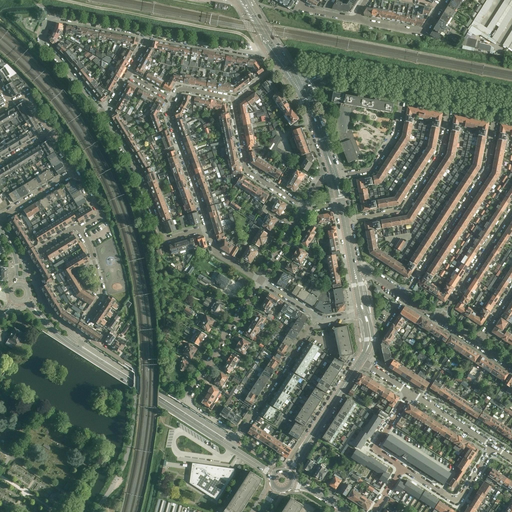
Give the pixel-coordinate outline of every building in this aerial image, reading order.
[(290,10),(294,2),(293,2),(294,0),(290,0),(286,7),(290,10)] [(327,8),(331,2),(328,0),(327,0),(323,8),(327,8)] [(356,0),(350,0),(348,4),(350,5),(349,6),(350,7),(350,9),(352,10),(358,1),(356,0)] [(454,0),(452,0),(449,6),(456,10),(460,3),(454,0)] [(511,1),(510,3),(508,6),(507,8),(505,10),(504,13),(503,15),(501,17),(500,19),(498,22),(496,24),(496,25),(499,27),(499,26),(501,24),(503,21),(504,19),(505,17),(507,14),(508,12),(510,10),(511,7),(511,6),(511,1)] [(332,10),(341,11),(342,4),(342,2),(337,2),(336,3),(335,3),(333,7),(332,10)] [(342,4),(341,11),(350,13),(352,10),(350,9),(350,7),(349,6),(350,5),(348,4),(347,5),(342,4)] [(449,6),(444,13),(451,17),(456,10),(449,6)] [(367,8),(364,14),(364,16),(372,17),(373,10),(368,9),(367,8)] [(423,15),(428,16),(432,9),(424,8),(423,15)] [(444,13),(440,20),(447,24),(449,25),(451,22),(449,21),(451,17),(444,13)] [(416,16),(415,25),(422,27),(426,20),(422,20),(423,16),(417,15),(417,16),(416,16)] [(440,20),(437,25),(448,32),(450,29),(445,26),(447,24),(440,20)] [(472,23),(470,25),(471,26),(480,31),(483,26),(480,24),(474,20),(472,23)] [(63,25),(56,23),(56,28),(63,32),(64,26),(62,26),(63,25)] [(437,25),(433,30),(443,36),(445,34),(447,35),(450,36),(451,34),(448,32),(437,25)] [(495,44),(496,42),(492,38),(489,37),(480,31),(471,26),(468,31),(475,36),(480,35),(494,44),(495,44)] [(483,26),(480,31),(489,37),(490,34),(492,32),(486,28),(483,26)] [(433,30),(430,35),(434,38),(435,37),(437,39),(440,34),(443,37),(443,36),(433,30)] [(53,32),(51,37),(58,41),(60,38),(58,37),(59,35),(53,32)] [(468,38),(466,46),(467,47),(467,49),(486,54),(487,51),(491,52),(492,47),(489,46),(489,45),(479,43),(476,40),(468,38)] [(56,47),(60,51),(65,45),(63,43),(62,44),(60,42),(56,47)] [(60,51),(64,55),(69,50),(66,48),(68,47),(65,45),(60,51)] [(64,55),(67,59),(74,54),(72,52),(70,49),(69,50),(64,55)] [(149,49),(146,54),(152,57),(156,59),(158,55),(156,53),(154,51),(149,49)] [(128,62),(130,57),(123,53),(122,56),(123,57),(122,59),(128,62)] [(67,59),(71,63),(76,59),(74,57),(75,56),(74,54),(67,59)] [(146,54),(144,58),(151,62),(152,60),(151,59),(152,57),(146,54)] [(144,58),(142,61),(141,63),(147,66),(148,64),(152,67),(154,64),(151,63),(151,62),(144,58)] [(71,63),(74,68),(80,62),(79,60),(77,61),(76,59),(71,63)] [(118,63),(125,67),(128,62),(122,59),(121,62),(119,61),(118,63)] [(78,72),(83,68),(84,67),(82,65),(80,62),(74,68),(78,72)] [(256,62),(252,67),(253,67),(254,69),(253,69),(254,71),(260,67),(257,62),(256,62)] [(122,72),(125,67),(118,63),(116,66),(118,67),(116,69),(122,72)] [(141,63),(138,68),(145,72),(147,70),(145,69),(147,66),(141,63)] [(4,68),(0,70),(9,84),(11,83),(10,82),(18,77),(17,75),(13,71),(7,66),(4,68)] [(82,77),(88,72),(85,67),(78,73),(82,77)] [(260,67),(254,71),(256,74),(257,73),(259,75),(261,73),(262,73),(264,72),(264,71),(263,69),(262,69),(260,67)] [(136,73),(143,77),(145,72),(138,68),(136,72),(136,73)] [(119,77),(122,72),(116,69),(115,71),(114,70),(112,73),(119,77)] [(0,70),(0,77),(1,79),(0,80),(4,86),(9,84),(0,70)] [(82,77),(85,81),(90,77),(88,75),(90,74),(88,72),(82,77)] [(250,82),(255,79),(250,72),(247,74),(248,76),(247,77),(250,82)] [(117,82),(117,81),(119,77),(112,73),(111,75),(112,76),(111,79),(117,82)] [(146,78),(151,81),(154,75),(155,74),(152,73),(151,74),(149,73),(146,78)] [(176,82),(179,82),(180,76),(176,75),(176,74),(174,73),(173,76),(172,78),(168,75),(167,78),(170,80),(176,83),(176,82)] [(154,75),(151,81),(152,82),(153,83),(156,84),(160,77),(157,75),(156,77),(154,75)] [(85,81),(89,85),(95,80),(93,78),(92,79),(90,77),(85,81)] [(156,84),(157,85),(160,87),(163,82),(164,81),(161,80),(162,78),(160,77),(156,84)] [(246,85),(250,82),(247,77),(244,79),(243,77),(241,79),(246,85)] [(108,80),(107,83),(114,87),(117,82),(111,79),(110,81),(108,80)] [(241,79),(239,80),(240,82),(238,83),(237,82),(237,83),(242,89),(246,85),(241,79)] [(263,90),(272,83),(269,79),(262,85),(264,87),(261,88),(263,90)] [(4,86),(7,90),(14,86),(18,84),(21,82),(20,80),(17,81),(13,84),(12,82),(11,83),(9,84),(4,86)] [(89,85),(90,87),(92,90),(97,86),(98,84),(97,82),(95,80),(89,85)] [(111,92),(114,87),(107,83),(106,82),(104,81),(103,83),(105,85),(107,86),(105,89),(111,92)] [(7,90),(9,94),(13,92),(26,84),(24,85),(23,83),(19,85),(15,88),(14,86),(7,90)] [(163,88),(170,92),(171,92),(173,88),(173,87),(166,83),(163,88)] [(275,87),(272,83),(263,90),(263,91),(263,90),(266,94),(268,93),(275,87)] [(15,96),(16,95),(19,93),(18,92),(21,90),(21,91),(25,88),(25,90),(27,89),(28,89),(29,88),(26,84),(13,92),(9,94),(12,98),(15,96)] [(137,87),(130,84),(129,84),(127,88),(134,92),(137,87)] [(92,90),(95,94),(102,89),(100,87),(99,88),(97,86),(92,90)] [(275,87),(268,93),(271,96),(269,97),(270,98),(271,97),(272,97),(278,91),(275,87)] [(127,88),(124,93),(130,96),(132,97),(133,94),(133,95),(134,92),(127,88)] [(102,89),(95,94),(97,95),(98,98),(99,98),(104,94),(102,92),(104,91),(102,89)] [(150,94),(144,91),(141,98),(146,101),(150,94)] [(276,102),(282,97),(281,95),(281,94),(280,93),(279,92),(273,97),(276,102)] [(333,92),(331,102),(334,102),(333,103),(338,104),(339,103),(341,104),(340,106),(335,131),(338,131),(338,132),(337,135),(341,144),(340,144),(341,144),(348,163),(358,159),(360,158),(359,156),(361,155),(358,149),(358,148),(350,127),(350,126),(353,111),(358,108),(359,107),(365,109),(366,109),(369,109),(370,110),(377,111),(378,111),(392,114),(394,105),(394,104),(382,102),(381,102),(380,101),(380,99),(375,98),(374,101),(363,98),(363,96),(358,95),(358,97),(346,95),(344,95),(343,94),(333,92)] [(124,93),(122,98),(129,102),(130,99),(129,98),(130,96),(124,93)] [(255,93),(251,96),(256,103),(260,99),(255,93)] [(104,94),(99,98),(102,102),(103,102),(104,103),(105,102),(105,100),(107,98),(106,97),(104,94)] [(150,94),(146,101),(148,103),(149,102),(151,103),(152,102),(154,97),(152,96),(150,94)] [(185,96),(184,101),(191,105),(192,105),(193,102),(190,102),(191,97),(185,96)] [(251,96),(247,99),(250,104),(251,106),(256,103),(251,96)] [(164,102),(157,99),(154,97),(152,102),(155,103),(162,107),(164,103),(164,102)] [(276,102),(281,108),(287,103),(287,102),(286,101),(282,97),(276,102)] [(122,98),(120,100),(119,102),(125,106),(125,105),(126,103),(128,104),(129,102),(122,98)] [(184,101),(181,106),(188,110),(190,107),(188,106),(189,105),(191,105),(184,101)] [(14,113),(25,106),(23,102),(16,107),(12,110),(14,113)] [(116,107),(116,108),(123,111),(126,106),(125,106),(119,102),(119,103),(118,103),(117,105),(116,106),(116,107)] [(151,103),(149,106),(152,108),(159,112),(161,109),(162,108),(162,107),(155,103),(152,102),(151,103)] [(281,108),(285,115),(292,110),(289,106),(289,105),(288,104),(287,103),(281,108)] [(28,110),(25,106),(14,113),(16,117),(18,116),(18,114),(20,113),(21,114),(28,110)] [(181,106),(179,110),(184,114),(185,111),(192,115),(192,112),(189,110),(188,110),(181,106)] [(415,114),(416,109),(415,109),(415,108),(413,108),(408,107),(406,115),(411,116),(412,113),(415,114)] [(157,115),(159,112),(152,108),(151,110),(149,113),(156,116),(157,115)] [(120,117),(118,114),(121,112),(122,112),(117,109),(116,112),(117,112),(114,114),(113,114),(112,114),(111,116),(112,117),(114,120),(120,117)] [(423,119),(425,111),(421,110),(420,110),(416,109),(415,114),(419,115),(418,118),(423,119)] [(12,110),(8,112),(15,125),(18,123),(17,122),(14,118),(16,117),(14,113),(12,110)] [(30,113),(28,110),(21,114),(21,116),(19,117),(18,116),(16,117),(18,121),(30,113)] [(174,113),(176,119),(182,116),(184,114),(179,110),(178,111),(174,113)] [(292,110),(285,115),(285,116),(289,122),(288,123),(290,126),(299,120),(299,119),(299,118),(298,117),(297,117),(292,110)] [(433,117),(434,112),(430,112),(428,112),(425,111),(423,119),(428,120),(429,117),(433,117)] [(8,112),(4,114),(9,122),(10,121),(13,124),(14,126),(15,125),(8,112)] [(434,112),(433,117),(436,118),(436,121),(441,122),(442,114),(437,113),(437,112),(435,112),(434,112)] [(32,117),(30,113),(18,121),(20,123),(21,122),(24,120),(25,122),(32,117)] [(153,122),(159,120),(157,115),(156,116),(149,113),(151,114),(150,115),(153,122)] [(4,114),(1,116),(8,128),(9,127),(10,126),(8,123),(9,122),(4,114)] [(406,115),(405,124),(412,125),(413,119),(414,117),(411,116),(406,115)] [(1,116),(0,116),(0,123),(2,126),(3,125),(5,129),(6,130),(8,129),(8,128),(1,116)] [(453,124),(460,126),(461,123),(462,123),(462,118),(461,117),(460,117),(459,117),(454,116),(453,124)] [(35,121),(32,117),(25,122),(26,123),(21,126),(22,129),(35,121)] [(120,117),(114,120),(114,121),(117,125),(124,121),(122,119),(121,119),(120,117)] [(177,121),(177,122),(179,127),(187,124),(185,118),(177,121)] [(462,118),(462,123),(466,124),(465,127),(470,128),(471,120),(468,119),(467,119),(462,118)] [(161,125),(159,120),(153,122),(154,125),(152,125),(153,128),(161,125)] [(439,130),(441,122),(436,121),(433,120),(433,123),(431,129),(439,130)] [(471,120),(470,128),(477,129),(477,126),(480,126),(481,121),(477,120),(475,120),(475,121),(471,120)] [(35,121),(22,129),(25,132),(37,125),(35,121)] [(117,125),(120,130),(127,126),(125,123),(124,121),(117,125)] [(481,121),(480,126),(483,127),(482,130),(487,130),(489,123),(484,122),(483,121),(482,121),(481,121)] [(179,127),(181,132),(189,129),(187,124),(179,127)] [(453,124),(451,133),(459,134),(460,128),(460,126),(453,124)] [(31,131),(28,133),(26,134),(27,136),(39,128),(37,125),(25,132),(30,129),(31,131)] [(499,133),(504,134),(505,131),(508,132),(509,127),(508,126),(506,126),(501,125),(499,133)] [(120,130),(123,135),(130,130),(127,126),(120,130)] [(33,135),(35,137),(42,132),(39,128),(27,136),(29,138),(33,135)] [(304,134),(303,131),(302,128),(293,131),(296,137),(304,134)] [(181,132),(181,133),(183,137),(191,135),(189,129),(181,132)] [(486,139),(487,130),(482,130),(480,129),(478,138),(486,139)] [(21,130),(19,131),(26,142),(30,140),(29,138),(27,136),(26,134),(25,132),(23,133),(21,130)] [(123,135),(126,139),(131,136),(130,134),(131,133),(130,130),(123,135)] [(170,135),(169,134),(168,130),(161,132),(162,135),(161,136),(162,138),(170,135)] [(23,144),(26,142),(19,131),(18,132),(20,135),(18,136),(23,144)] [(499,133),(498,142),(505,143),(507,137),(504,136),(504,134),(499,133)] [(17,137),(15,135),(14,134),(13,135),(14,137),(19,146),(23,144),(18,136),(17,137)] [(306,140),(304,134),(296,137),(298,143),(306,140)] [(11,140),(16,148),(19,146),(14,137),(13,135),(11,136),(13,140),(11,140)] [(171,141),(170,135),(162,138),(164,144),(171,141)] [(183,138),(185,144),(193,141),(191,135),(183,138)] [(278,156),(281,151),(276,147),(281,138),(276,135),(276,136),(274,140),(268,149),(278,156)] [(126,139),(129,144),(135,140),(134,138),(133,138),(131,136),(126,139)] [(402,137),(400,141),(406,145),(408,141),(402,137)] [(12,150),(16,148),(11,140),(10,141),(8,138),(6,139),(12,150)] [(9,152),(12,150),(6,139),(4,140),(6,144),(4,145),(9,152)] [(129,144),(131,149),(138,145),(138,144),(137,145),(136,143),(137,142),(135,140),(129,144)] [(255,140),(247,142),(248,145),(248,148),(249,150),(251,150),(252,150),(252,149),(252,148),(254,148),(258,147),(258,143),(256,144),(255,140)] [(308,146),(306,140),(298,143),(300,150),(308,146)] [(41,150),(43,148),(49,144),(47,141),(40,145),(41,146),(39,148),(41,150)] [(173,146),(171,141),(164,144),(166,149),(173,146)] [(400,141),(397,145),(403,149),(406,145),(400,141)] [(0,145),(6,154),(9,152),(4,145),(3,146),(1,142),(0,142),(0,145)] [(51,148),(49,144),(43,148),(43,150),(41,151),(43,153),(51,148)] [(131,149),(134,154),(140,150),(138,148),(140,147),(138,145),(131,149)] [(238,155),(235,145),(228,146),(228,149),(226,149),(227,155),(229,154),(230,157),(238,155)] [(397,145),(394,149),(401,153),(403,149),(397,145)] [(41,150),(39,148),(38,146),(34,148),(42,160),(43,160),(43,159),(45,158),(44,155),(44,156),(42,157),(41,155),(43,154),(43,153),(41,151),(41,150)] [(173,146),(166,149),(163,150),(164,151),(162,152),(162,153),(158,155),(158,154),(157,154),(158,156),(159,157),(159,158),(165,153),(174,150),(173,146)] [(311,153),(308,146),(300,150),(302,156),(306,155),(311,153)] [(435,150),(428,147),(426,151),(432,155),(435,150)] [(34,148),(31,151),(35,158),(37,157),(39,159),(39,160),(37,161),(38,163),(42,160),(34,148)] [(54,152),(51,148),(43,153),(43,154),(44,156),(44,155),(45,158),(47,157),(45,154),(46,154),(47,156),(54,152)] [(394,149),(392,152),(398,157),(401,153),(394,149)] [(31,151),(27,153),(33,164),(34,165),(35,165),(35,164),(36,163),(36,162),(35,162),(33,159),(35,158),(31,151)] [(141,151),(135,154),(138,159),(145,155),(143,153),(142,154),(141,151)] [(177,156),(175,151),(167,154),(169,159),(168,159),(169,159),(177,156)] [(189,154),(191,159),(197,157),(196,154),(198,154),(197,151),(189,154)] [(251,163),(254,164),(258,157),(258,158),(255,157),(255,155),(259,154),(258,151),(257,151),(252,152),(249,152),(251,163)] [(430,159),(432,155),(426,151),(423,155),(430,159)] [(456,152),(448,151),(447,155),(453,160),(454,158),(456,152)] [(54,152),(47,157),(45,158),(43,159),(43,160),(44,161),(48,159),(48,161),(57,156),(54,152)] [(398,157),(392,152),(389,156),(396,160),(398,157)] [(27,153),(23,155),(28,163),(29,162),(31,165),(32,164),(33,164),(27,153)] [(23,155),(19,158),(27,169),(28,169),(28,168),(28,167),(26,164),(28,163),(23,155)] [(138,159),(141,164),(148,160),(146,158),(145,155),(138,159)] [(423,155),(421,158),(427,163),(430,159),(423,155)] [(447,155),(444,159),(451,163),(453,160),(447,155)] [(59,160),(57,156),(48,161),(49,162),(47,164),(46,162),(44,164),(46,167),(59,160)] [(180,164),(177,156),(169,159),(171,167),(180,164)] [(263,160),(258,157),(254,164),(256,166),(256,167),(257,168),(258,167),(259,167),(263,160)] [(386,161),(393,165),(395,161),(389,157),(386,161)] [(19,158),(15,160),(20,168),(22,166),(24,170),(25,171),(27,169),(19,158)] [(421,158),(418,162),(425,167),(427,163),(421,158)] [(312,164),(311,163),(305,160),(306,160),(305,159),(300,167),(307,172),(312,164)] [(444,159),(442,163),(445,165),(444,165),(445,166),(444,167),(447,169),(451,163),(444,159)] [(15,160),(11,163),(14,167),(18,173),(20,172),(18,169),(20,168),(15,160)] [(61,163),(59,160),(46,167),(48,170),(49,170),(51,169),(50,168),(52,167),(53,168),(61,163)] [(141,164),(143,169),(151,165),(149,163),(150,162),(149,160),(148,160),(141,164)] [(263,160),(259,167),(259,168),(259,169),(261,170),(262,169),(263,170),(268,163),(263,160)] [(193,164),(193,166),(194,169),(202,167),(201,164),(200,161),(193,164)] [(390,169),(393,165),(386,161),(384,165),(390,169)] [(418,162),(416,166),(422,170),(425,167),(418,162)] [(11,163),(8,165),(12,172),(14,171),(15,172),(16,174),(18,173),(14,167),(11,163)] [(63,167),(61,163),(53,168),(54,170),(52,171),(51,169),(49,170),(51,174),(63,167)] [(268,163),(263,170),(265,172),(266,173),(267,174),(268,173),(268,174),(273,166),(268,163)] [(442,163),(438,168),(445,173),(447,169),(444,167),(445,166),(444,165),(445,165),(442,163)] [(182,171),(180,164),(171,167),(174,174),(182,171)] [(8,165),(4,167),(11,180),(15,177),(14,176),(12,176),(10,174),(12,172),(8,165)] [(41,166),(39,168),(41,171),(43,173),(41,174),(46,182),(50,180),(42,167),(41,166)] [(50,180),(53,178),(53,176),(51,174),(49,170),(48,170),(47,171),(43,166),(42,167),(50,180)] [(278,169),(273,166),(268,174),(269,174),(269,175),(270,176),(271,176),(273,177),(278,169)] [(416,166),(412,171),(415,173),(416,173),(417,172),(420,174),(422,170),(416,166)] [(4,167),(0,169),(5,177),(6,176),(8,179),(7,180),(8,181),(11,180),(4,167)] [(63,167),(51,174),(53,176),(53,175),(54,174),(56,176),(65,171),(65,169),(63,167)] [(152,168),(144,170),(146,176),(154,173),(154,172),(153,168),(152,169),(152,168)] [(442,177),(445,173),(438,168),(436,172),(442,177)] [(475,176),(477,172),(471,168),(468,172),(475,176)] [(278,169),(273,177),(275,178),(275,179),(276,180),(277,179),(278,180),(282,172),(278,169)] [(385,177),(388,173),(381,169),(379,173),(385,177)] [(500,170),(493,169),(492,173),(498,177),(499,176),(500,170)] [(185,179),(183,172),(182,171),(174,174),(177,182),(185,179)] [(292,175),(301,181),(302,180),(302,181),(303,180),(304,179),(303,178),(305,175),(297,171),(296,173),(295,172),(292,175)] [(412,171),(410,175),(416,180),(420,174),(417,172),(416,173),(415,173),(412,171)] [(43,185),(46,182),(41,174),(39,175),(37,172),(36,173),(43,185)] [(436,172),(433,176),(440,180),(442,177),(436,172)] [(475,176),(468,172),(466,176),(472,180),(475,176)] [(36,173),(33,175),(35,178),(34,179),(39,187),(43,185),(36,173)] [(146,176),(149,183),(157,180),(154,173),(146,176)] [(228,179),(232,178),(233,181),(237,184),(242,175),(241,173),(234,174),(233,174),(231,175),(232,175),(227,176),(228,179)] [(383,181),(385,177),(379,173),(376,176),(383,181)] [(496,181),(498,177),(492,173),(489,177),(496,181)] [(32,191),(35,189),(27,176),(26,174),(24,176),(28,182),(27,183),(32,191)] [(27,175),(27,176),(35,189),(39,187),(34,179),(32,180),(30,177),(29,177),(27,175)] [(241,188),(245,180),(244,179),(245,177),(242,175),(237,184),(236,185),(241,188)] [(289,181),(298,186),(299,186),(300,184),(300,183),(301,181),(292,175),(292,176),(294,176),(293,178),(291,177),(289,181)] [(410,175),(407,179),(413,184),(416,180),(410,175)] [(376,176),(373,177),(375,185),(381,183),(383,181),(376,176)] [(433,176),(431,180),(437,184),(440,180),(433,176)] [(206,177),(198,180),(200,185),(208,182),(206,177)] [(493,185),(496,181),(489,177),(487,180),(493,185)] [(28,194),(32,191),(27,183),(25,184),(23,181),(21,178),(19,180),(28,194)] [(365,178),(359,179),(357,180),(358,185),(357,186),(357,187),(358,187),(358,188),(363,187),(363,184),(365,184),(366,186),(365,178)] [(188,187),(187,184),(185,179),(177,182),(180,190),(188,187)] [(407,179),(404,183),(411,188),(413,184),(407,179)] [(24,196),(28,194),(19,180),(17,181),(21,187),(19,188),(24,196)] [(149,183),(152,191),(160,188),(157,180),(149,183)] [(241,188),(245,191),(250,183),(250,182),(248,181),(247,182),(245,180),(241,188)] [(431,180),(428,184),(435,188),(437,184),(431,180)] [(491,189),(493,185),(487,180),(484,184),(491,189)] [(62,192),(74,184),(72,181),(71,181),(64,185),(65,187),(62,189),(61,190),(62,192)] [(298,186),(289,181),(287,185),(288,185),(287,187),(295,192),(296,189),(296,190),(297,189),(298,188),(298,187),(298,186)] [(466,189),(469,185),(462,181),(460,185),(466,189)] [(200,185),(202,190),(209,187),(208,185),(209,185),(208,182),(200,185)] [(408,191),(411,188),(404,183),(402,182),(400,186),(402,187),(408,191)] [(18,189),(16,186),(14,183),(12,185),(16,190),(21,198),(24,196),(19,188),(18,189)] [(245,191),(250,193),(255,186),(253,185),(253,184),(251,183),(250,183),(245,191)] [(12,192),(16,199),(17,200),(21,198),(16,190),(12,185),(12,184),(10,185),(14,191),(12,192)] [(77,188),(74,184),(62,192),(64,195),(77,188)] [(432,192),(435,188),(428,184),(426,188),(432,192)] [(488,193),(491,189),(484,184),(482,188),(488,193)] [(460,185),(456,191),(462,195),(466,189),(460,185)] [(250,193),(255,196),(259,189),(259,188),(257,187),(256,187),(255,186),(250,193)] [(180,190),(183,197),(191,194),(188,187),(180,190)] [(202,190),(203,194),(204,195),(211,192),(211,190),(210,190),(209,187),(202,190)] [(360,195),(367,194),(366,189),(364,190),(363,187),(358,188),(359,190),(359,192),(360,195)] [(402,187),(399,191),(406,195),(408,191),(402,187)] [(6,191),(13,203),(17,200),(16,199),(12,192),(10,193),(8,190),(7,188),(5,189),(6,191)] [(60,188),(56,190),(63,201),(65,200),(67,199),(64,195),(62,192),(61,190),(60,188)] [(79,191),(77,188),(64,195),(67,199),(79,191)] [(163,195),(160,188),(152,191),(154,198),(163,195)] [(430,196),(432,192),(426,188),(423,192),(430,196)] [(486,196),(488,193),(482,188),(479,192),(486,196)] [(259,200),(264,192),(262,191),(262,190),(261,189),(260,190),(259,189),(255,196),(258,198),(257,199),(259,200)] [(56,190),(52,192),(57,200),(59,199),(61,203),(63,207),(66,205),(63,201),(56,190)] [(211,192),(204,195),(204,196),(204,197),(206,200),(215,197),(214,194),(215,194),(215,195),(220,193),(219,190),(212,193),(211,192)] [(81,195),(79,191),(67,199),(69,202),(71,200),(70,199),(72,198),(73,200),(81,195)] [(456,191),(454,194),(460,199),(462,195),(456,191)] [(52,192),(49,195),(56,206),(58,205),(56,201),(57,200),(52,192)] [(264,192),(259,200),(265,203),(269,196),(269,195),(269,194),(267,193),(266,194),(264,192)] [(427,200),(430,196),(423,192),(421,195),(427,200)] [(486,196),(479,192),(477,196),(483,200),(486,196)] [(183,197),(185,205),(193,202),(191,194),(183,197)] [(361,203),(366,202),(365,200),(368,199),(367,194),(360,195),(361,199),(360,201),(361,203)] [(454,194),(451,198),(457,203),(460,199),(454,194)] [(49,195),(45,197),(50,205),(52,204),(54,207),(56,206),(49,195)] [(83,199),(81,195),(73,200),(74,201),(72,203),(72,202),(70,204),(71,206),(83,199)] [(154,198),(157,206),(166,203),(163,195),(154,198)] [(397,195),(395,198),(399,204),(400,204),(403,199),(397,195)] [(425,204),(427,200),(421,195),(418,199),(425,204)] [(509,204),(511,200),(506,196),(504,195),(502,199),(509,204)] [(45,197),(41,199),(51,214),(53,213),(51,209),(50,209),(48,206),(50,205),(45,197)] [(215,197),(206,200),(207,204),(208,206),(215,203),(218,203),(216,197),(215,197)] [(473,201),(480,206),(482,202),(476,197),(473,201)] [(41,199),(38,201),(43,209),(44,208),(46,212),(47,214),(46,214),(47,216),(51,214),(41,199)] [(86,202),(83,199),(71,206),(73,210),(75,209),(74,207),(77,205),(78,207),(86,202)] [(422,207),(425,204),(418,199),(416,203),(422,207)] [(502,199),(500,202),(502,203),(500,204),(506,208),(509,204),(502,199)] [(277,201),(274,205),(283,210),(284,210),(285,208),(285,207),(287,205),(279,200),(278,202),(277,201)] [(38,201),(34,204),(39,211),(42,216),(44,215),(41,210),(43,209),(38,201)] [(473,201),(471,205),(477,209),(480,206),(473,201)] [(196,210),(195,205),(193,202),(185,205),(188,211),(188,213),(196,210)] [(361,204),(361,205),(361,206),(362,206),(362,211),(370,210),(370,205),(366,205),(366,202),(361,203),(361,204)] [(449,202),(446,206),(452,210),(455,206),(449,202)] [(157,206),(160,214),(169,211),(166,203),(157,206)] [(416,203),(413,207),(420,211),(422,207),(416,203)] [(34,204),(29,207),(33,214),(39,211),(34,204)] [(208,207),(209,213),(218,210),(216,205),(208,207)] [(274,205),(272,208),(273,209),(272,211),(280,216),(281,213),(282,213),(283,212),(283,211),(283,210),(274,205)] [(471,205),(468,209),(475,213),(477,209),(471,205)] [(28,218),(33,214),(29,207),(23,211),(28,218)] [(89,207),(84,210),(88,217),(93,214),(89,207)] [(420,211),(413,207),(411,211),(417,215),(420,211)] [(500,216),(503,212),(496,207),(495,210),(496,211),(495,213),(500,216)] [(468,209),(466,213),(472,217),(475,213),(468,209)] [(84,220),(88,217),(84,210),(80,213),(84,220)] [(163,222),(171,219),(171,216),(169,211),(160,214),(163,222)] [(71,222),(76,219),(71,212),(67,214),(71,222)] [(84,220),(80,213),(75,216),(79,223),(84,220)] [(199,218),(197,213),(188,215),(189,221),(199,218)] [(406,216),(413,221),(416,217),(415,216),(409,213),(407,216),(406,216)] [(466,213),(463,217),(469,221),(472,217),(466,213)] [(67,214),(63,217),(67,225),(71,222),(67,214)] [(264,220),(274,225),(275,225),(276,223),(276,222),(277,220),(272,216),(268,214),(267,216),(265,220),(264,220)] [(11,226),(16,223),(18,221),(19,221),(15,215),(15,216),(9,220),(8,221),(11,226)] [(323,215),(320,216),(317,216),(317,218),(315,219),(315,221),(319,221),(319,223),(324,222),(323,215)] [(406,216),(404,217),(405,224),(411,223),(413,221),(406,216)] [(491,216),(489,219),(491,219),(489,221),(495,225),(498,220),(491,216)] [(63,217),(59,219),(63,227),(67,225),(63,217)] [(463,217),(460,221),(467,225),(469,221),(463,217)] [(189,221),(191,226),(200,223),(199,218),(189,221)] [(59,219),(55,222),(59,230),(63,227),(59,219)] [(175,225),(173,220),(164,223),(166,229),(175,225)] [(221,221),(213,224),(213,226),(214,229),(222,227),(222,226),(226,225),(224,220),(221,221)] [(274,225),(264,220),(262,223),(264,224),(263,226),(270,231),(272,228),(273,228),(274,227),(273,226),(274,225)] [(11,226),(14,230),(20,226),(18,221),(16,223),(11,226)] [(381,221),(372,222),(373,227),(376,227),(376,229),(382,228),(381,221)] [(436,221),(433,225),(440,230),(442,226),(436,221)] [(460,221),(458,225),(464,229),(467,225),(460,221)] [(55,222),(50,224),(55,232),(59,230),(55,222)] [(372,222),(367,223),(364,224),(365,229),(365,231),(366,231),(366,232),(371,231),(370,228),(373,227),(372,222)] [(50,224),(46,227),(51,235),(55,232),(50,224)] [(307,234),(315,238),(314,237),(316,233),(315,232),(316,230),(316,229),(320,231),(319,227),(315,224),(313,227),(313,226),(312,227),(311,227),(307,234)] [(168,234),(177,231),(175,225),(166,229),(168,234)] [(256,236),(265,241),(267,238),(265,237),(267,234),(260,230),(259,229),(259,228),(254,225),(252,227),(256,231),(258,233),(256,236)] [(458,225),(455,228),(462,233),(464,229),(458,225)] [(489,233),(492,229),(485,225),(484,227),(483,229),(489,233)] [(20,226),(14,230),(16,234),(17,236),(18,236),(24,232),(22,229),(21,227),(20,226)] [(46,227),(42,229),(47,237),(51,235),(46,227)] [(455,228),(453,232),(459,237),(462,233),(455,228)] [(42,229),(38,232),(43,240),(47,237),(42,229)] [(431,229),(428,233),(435,237),(437,233),(431,229)] [(487,237),(489,233),(483,229),(481,231),(480,233),(487,237)] [(338,238),(336,230),(328,232),(329,240),(338,238)] [(18,236),(21,241),(27,237),(25,234),(24,232),(18,236)] [(39,242),(43,240),(38,232),(34,234),(39,242)] [(216,234),(218,241),(219,242),(222,241),(222,240),(221,236),(224,235),(223,232),(216,234)] [(453,232),(450,236),(457,241),(459,237),(453,232)] [(505,232),(502,237),(509,241),(510,239),(509,238),(510,236),(505,232)] [(428,233),(426,237),(432,241),(435,237),(428,233)] [(484,242),(487,237),(480,233),(477,237),(484,242)] [(312,243),(315,238),(307,234),(304,238),(312,243)] [(73,246),(77,243),(78,243),(73,235),(68,238),(73,246)] [(265,241),(256,236),(252,242),(259,247),(261,244),(262,245),(265,241)] [(450,236),(448,240),(454,244),(457,241),(450,236)] [(21,241),(24,246),(30,242),(27,237),(21,241)] [(426,237),(423,241),(430,245),(432,241),(426,237)] [(481,246),(484,242),(477,237),(476,239),(474,241),(481,246)] [(68,238),(63,241),(68,249),(73,246),(68,238)] [(312,243),(304,238),(301,244),(309,248),(312,243)] [(339,246),(338,238),(329,240),(331,248),(339,246)] [(188,250),(196,247),(195,245),(194,241),(193,239),(185,241),(188,250)] [(394,247),(401,252),(408,242),(404,240),(403,241),(399,239),(394,247)] [(220,248),(225,251),(230,243),(228,241),(228,242),(225,240),(220,248)] [(448,240),(445,244),(452,248),(454,244),(448,240)] [(63,241),(59,244),(64,251),(68,249),(63,241)] [(180,252),(188,250),(185,241),(177,244),(180,252)] [(478,250),(481,246),(474,241),(473,244),(474,245),(473,247),(478,250)] [(499,241),(497,245),(503,250),(505,247),(504,246),(505,244),(499,241)] [(30,242),(24,246),(23,246),(26,251),(33,247),(30,242)] [(225,251),(229,254),(234,246),(232,245),(232,244),(230,243),(225,251)] [(59,244),(54,247),(59,254),(64,251),(59,244)] [(170,247),(172,257),(175,256),(174,254),(180,252),(177,244),(170,246),(170,247)] [(445,244),(443,248),(449,252),(452,248),(445,244)] [(245,252),(254,258),(255,255),(256,255),(257,254),(257,253),(257,252),(256,251),(257,249),(252,245),(250,248),(249,247),(245,252)] [(236,246),(230,255),(233,256),(239,248),(236,246)] [(340,254),(339,246),(331,248),(332,255),(335,255),(340,254)] [(26,251),(28,253),(28,254),(30,257),(31,259),(38,255),(37,253),(37,252),(35,249),(34,247),(33,247),(26,251)] [(54,247),(50,249),(54,257),(59,254),(54,247)] [(167,248),(162,249),(158,250),(160,256),(161,255),(162,256),(166,255),(166,254),(169,253),(167,248)] [(297,251),(295,254),(303,259),(307,253),(305,252),(306,250),(302,248),(301,250),(299,248),(298,249),(297,249),(296,250),(297,251)] [(443,248),(440,252),(447,256),(449,252),(443,248)] [(54,257),(50,249),(45,252),(50,260),(54,257)] [(494,249),(491,253),(498,258),(500,255),(498,255),(499,253),(494,249)] [(383,253),(379,250),(375,257),(379,259),(383,253)] [(473,259),(476,254),(469,250),(466,254),(473,259)] [(254,258),(245,252),(242,258),(250,263),(251,263),(252,262),(252,261),(253,260),(254,258)] [(416,252),(413,256),(420,260),(422,257),(416,252)] [(444,260),(447,256),(440,252),(438,256),(444,260)] [(84,253),(79,256),(84,264),(88,261),(84,253)] [(388,256),(383,253),(379,259),(383,262),(384,259),(385,260),(386,259),(388,256)] [(491,253),(488,258),(495,262),(496,260),(498,258),(491,253)] [(292,258),(292,259),(294,260),(293,262),(300,266),(301,264),(303,266),(306,261),(303,259),(295,254),(294,256),(293,256),(292,257),(292,258)] [(470,263),(473,259),(466,254),(463,258),(470,263)] [(34,264),(35,264),(41,260),(38,255),(31,259),(34,264)] [(327,256),(329,264),(337,263),(335,255),(332,255),(327,256)] [(79,267),(84,264),(79,256),(74,259),(79,267)] [(392,259),(388,256),(386,259),(385,260),(384,259),(383,262),(388,265),(392,259)] [(442,264),(444,260),(438,256),(435,260),(442,264)] [(462,261),(461,263),(462,263),(467,267),(470,263),(463,258),(462,261)] [(488,258),(486,262),(493,266),(495,262),(488,258)] [(75,269),(79,267),(74,259),(70,262),(75,269)] [(396,262),(392,259),(388,265),(392,268),(396,262)] [(35,264),(38,269),(44,265),(41,260),(35,264)] [(439,268),(442,264),(435,260),(433,263),(439,268)] [(70,272),(75,269),(70,262),(65,265),(68,269),(70,272)] [(400,264),(396,262),(392,268),(397,271),(399,269),(398,268),(399,267),(398,267),(400,264)] [(297,268),(290,263),(288,265),(285,269),(293,273),(297,268)] [(338,271),(337,263),(329,264),(330,272),(338,271)] [(437,272),(439,268),(433,263),(430,267),(437,272)] [(457,267),(457,268),(464,273),(464,272),(467,267),(462,263),(460,266),(459,265),(457,267)] [(397,271),(401,274),(404,270),(405,268),(400,264),(398,267),(399,267),(398,268),(399,269),(397,271)] [(38,269),(41,274),(47,270),(44,265),(38,269)] [(483,266),(480,270),(487,275),(489,272),(487,271),(488,270),(483,266)] [(434,275),(437,272),(430,267),(428,271),(434,275)] [(456,272),(455,275),(460,278),(463,273),(464,273),(457,268),(457,269),(455,271),(456,272)] [(73,276),(70,272),(68,269),(63,272),(68,279),(73,276)] [(408,278),(412,272),(408,269),(406,272),(404,270),(401,274),(402,275),(403,276),(404,276),(408,278)] [(40,274),(43,279),(48,276),(50,275),(49,274),(47,270),(41,274),(40,274)] [(340,279),(338,271),(330,272),(332,280),(340,279)] [(428,271),(423,278),(429,282),(430,280),(431,281),(434,275),(428,271)] [(282,274),(279,278),(288,283),(290,284),(292,281),(290,280),(291,277),(284,273),(283,275),(282,274),(282,275),(282,274)] [(220,274),(214,284),(217,286),(218,284),(220,285),(219,287),(225,290),(229,284),(230,285),(231,285),(232,283),(232,282),(231,281),(220,274)] [(475,279),(474,279),(481,284),(482,283),(483,281),(482,280),(483,278),(477,274),(475,279)] [(508,284),(511,279),(505,274),(502,279),(508,284)] [(77,280),(74,275),(73,276),(68,279),(66,280),(69,285),(77,280)] [(457,283),(460,278),(455,275),(453,277),(452,276),(450,279),(457,283)] [(45,285),(48,283),(52,281),(51,280),(52,279),(50,278),(48,276),(43,279),(42,280),(45,285)] [(284,288),(288,283),(279,278),(277,281),(278,282),(277,284),(284,288)] [(429,282),(423,278),(419,284),(420,286),(423,288),(423,289),(425,290),(426,290),(429,286),(430,287),(431,285),(429,283),(429,282)] [(341,287),(340,279),(332,280),(333,288),(341,287)] [(454,288),(457,283),(450,279),(449,281),(450,282),(448,284),(454,288)] [(474,280),(470,285),(476,289),(478,286),(479,287),(481,285),(481,284),(474,279),(474,280)] [(505,288),(508,284),(502,279),(501,279),(499,282),(500,282),(498,284),(505,288)] [(80,285),(77,280),(69,285),(72,289),(80,285)] [(305,301),(313,306),(321,291),(320,282),(318,281),(311,293),(310,294),(309,294),(305,301)] [(48,283),(45,285),(40,288),(43,292),(50,287),(48,283)] [(429,286),(426,290),(427,291),(429,292),(429,291),(432,293),(436,287),(432,284),(431,285),(430,287),(429,286)] [(454,288),(448,284),(444,289),(446,291),(445,292),(449,295),(454,288)] [(502,293),(505,288),(498,284),(497,286),(498,287),(497,290),(502,293)] [(72,289),(75,294),(83,289),(80,285),(72,289)] [(436,287),(432,293),(435,295),(436,296),(438,298),(441,293),(439,292),(440,290),(438,288),(440,286),(438,285),(436,287)] [(470,285),(467,290),(474,294),(476,292),(474,291),(476,289),(470,285)] [(297,286),(296,288),(292,293),(297,296),(302,289),(297,286)] [(50,287),(43,292),(43,293),(44,295),(45,296),(46,298),(53,294),(52,292),(50,289),(51,289),(50,287)] [(345,310),(343,297),(341,288),(333,290),(328,290),(329,299),(332,313),(334,313),(344,311),(345,310)] [(76,296),(80,299),(85,291),(83,289),(75,294),(76,296)] [(309,294),(302,289),(297,296),(305,301),(309,294)] [(329,299),(328,290),(321,291),(313,306),(326,314),(332,313),(329,299)] [(467,290),(464,295),(471,299),(470,298),(471,296),(473,297),(474,294),(467,290)] [(494,291),(492,294),(499,298),(502,293),(497,290),(496,292),(494,291)] [(80,299),(85,302),(90,294),(85,291),(80,299)] [(438,298),(438,299),(440,300),(440,299),(444,302),(449,295),(445,292),(443,295),(441,293),(438,298)] [(46,298),(47,300),(49,303),(56,299),(54,295),(53,294),(46,298)] [(85,302),(90,305),(95,297),(90,294),(85,302)] [(285,303),(283,302),(270,294),(268,297),(267,298),(277,305),(278,303),(281,305),(280,307),(282,308),(285,303)] [(492,294),(490,297),(491,298),(490,300),(496,303),(498,299),(499,298),(492,294)] [(464,295),(459,302),(464,305),(465,303),(467,304),(471,299),(464,295)] [(109,296),(106,300),(106,301),(117,307),(118,306),(114,303),(115,301),(109,296)] [(205,301),(221,311),(223,307),(224,307),(225,306),(224,304),(223,303),(222,303),(218,301),(218,300),(218,301),(216,300),(215,303),(211,301),(212,300),(207,297),(205,301)] [(267,298),(264,303),(271,308),(273,305),(275,307),(277,305),(267,298)] [(49,303),(52,308),(59,304),(58,302),(57,300),(56,299),(49,303)] [(107,301),(104,305),(110,309),(112,307),(115,309),(116,308),(117,307),(106,301),(107,301)] [(221,311),(205,301),(203,304),(207,307),(208,307),(211,309),(210,311),(211,312),(210,312),(215,315),(215,316),(216,317),(218,316),(218,315),(218,314),(221,311)] [(465,309),(463,308),(462,307),(464,305),(459,302),(455,309),(459,312),(461,313),(462,313),(465,309)] [(264,303),(261,307),(263,308),(262,310),(267,313),(269,314),(268,316),(273,319),(274,317),(273,316),(271,314),(272,312),(270,310),(271,308),(264,303)] [(280,313),(286,303),(285,303),(282,308),(280,307),(277,312),(280,313)] [(286,303),(280,313),(282,314),(284,312),(286,313),(290,306),(286,303)] [(490,311),(493,307),(486,303),(483,307),(490,311)] [(52,308),(54,311),(55,312),(62,308),(59,304),(52,308)] [(104,305),(101,309),(111,316),(112,314),(109,311),(110,310),(110,309),(104,305)] [(295,309),(290,306),(286,313),(291,316),(295,309)] [(400,314),(406,318),(415,324),(420,316),(405,307),(400,314)] [(482,314),(481,316),(485,319),(490,311),(483,307),(482,309),(483,310),(480,313),(482,314)] [(63,310),(62,308),(55,312),(57,315),(61,318),(65,312),(64,311),(63,311),(63,310)] [(465,315),(468,317),(473,311),(468,308),(467,310),(465,309),(462,313),(464,315),(465,315)] [(101,309),(98,313),(105,318),(106,315),(109,318),(111,316),(101,309)] [(295,319),(297,316),(300,312),(295,309),(291,316),(295,319)] [(480,325),(481,325),(485,319),(481,316),(481,317),(476,314),(477,313),(473,311),(468,317),(471,319),(472,320),(474,321),(475,322),(476,323),(477,323),(480,325)] [(61,318),(77,329),(77,328),(81,322),(82,322),(80,321),(65,312),(61,318)] [(303,314),(300,312),(297,316),(299,318),(298,319),(304,323),(306,320),(307,320),(307,319),(308,318),(307,317),(306,316),(305,316),(303,314)] [(98,313),(95,317),(105,324),(106,322),(103,320),(105,318),(98,313)] [(256,316),(255,319),(263,324),(266,319),(271,322),(273,319),(268,316),(265,315),(263,317),(258,313),(256,316)] [(501,317),(507,321),(509,319),(510,319),(511,317),(504,313),(501,317)] [(397,318),(397,319),(403,323),(404,323),(406,320),(405,320),(406,318),(400,314),(398,317),(397,318)] [(203,321),(211,327),(213,325),(212,324),(214,321),(204,315),(202,318),(204,320),(203,321)] [(95,317),(92,321),(99,326),(100,324),(104,326),(105,324),(95,317)] [(428,321),(422,318),(421,317),(417,324),(424,328),(428,321)] [(111,332),(104,341),(106,343),(105,344),(109,346),(112,342),(117,335),(113,333),(115,330),(112,329),(117,322),(115,321),(116,319),(115,318),(115,319),(114,320),(112,323),(109,326),(109,327),(107,329),(111,332)] [(501,318),(496,326),(499,328),(503,330),(507,323),(501,318)] [(260,329),(262,330),(264,327),(262,325),(263,324),(255,319),(254,321),(253,321),(252,322),(252,323),(252,324),(260,329)] [(302,328),(305,323),(304,323),(298,319),(295,324),(302,328)] [(397,319),(394,323),(400,327),(403,323),(397,319)] [(200,322),(198,325),(208,331),(210,328),(211,327),(203,321),(202,323),(200,322)] [(436,326),(428,321),(424,328),(431,333),(436,326)] [(394,323),(391,328),(397,332),(400,327),(394,323)] [(256,335),(259,330),(260,329),(252,324),(251,325),(250,325),(249,327),(249,328),(248,330),(256,335)] [(299,333),(302,328),(295,324),(292,329),(299,333)] [(88,326),(86,325),(85,325),(86,325),(82,332),(81,331),(81,332),(98,342),(102,336),(101,335),(102,334),(100,333),(99,334),(87,326),(88,326)] [(335,328),(335,329),(341,357),(340,357),(339,358),(346,363),(347,361),(351,355),(354,355),(348,326),(335,328)] [(443,331),(436,326),(431,333),(438,338),(443,331)] [(492,333),(501,339),(504,335),(498,331),(499,328),(496,326),(492,332),(492,333)] [(188,327),(186,330),(194,335),(203,340),(204,338),(205,337),(205,336),(205,335),(206,335),(198,330),(198,331),(194,328),(193,330),(188,327)] [(7,341),(15,347),(16,344),(17,345),(24,334),(14,328),(8,339),(7,341)] [(391,328),(388,332),(394,336),(397,332),(391,328)] [(295,338),(298,334),(291,329),(288,334),(295,338)] [(203,340),(194,335),(186,330),(184,333),(189,337),(187,340),(191,342),(191,341),(199,345),(200,345),(201,343),(201,342),(203,340)] [(256,335),(248,330),(247,332),(246,332),(244,335),(253,340),(256,335)] [(450,335),(443,331),(438,338),(446,342),(450,335)] [(388,332),(385,337),(392,341),(394,336),(388,332)] [(504,335),(501,339),(502,339),(506,342),(511,335),(506,332),(504,335)] [(292,343),(293,341),(295,338),(288,334),(285,338),(292,343)] [(458,341),(455,339),(451,336),(446,344),(453,348),(458,341)] [(385,337),(383,341),(382,341),(390,346),(393,342),(392,341),(385,337)] [(115,340),(110,346),(116,350),(116,351),(117,352),(118,352),(119,352),(120,349),(122,350),(124,347),(123,346),(125,342),(119,338),(117,341),(115,340)] [(238,344),(247,349),(250,344),(242,338),(242,339),(241,339),(240,341),(240,342),(238,344)] [(289,348),(292,343),(285,338),(282,343),(289,348)] [(453,348),(460,353),(465,345),(458,341),(453,348)] [(307,346),(317,352),(320,354),(322,350),(319,349),(320,348),(310,342),(309,343),(308,345),(307,346)] [(185,349),(194,354),(197,349),(188,343),(185,349)] [(282,343),(279,347),(286,352),(289,348),(282,343)] [(247,349),(238,344),(237,346),(236,347),(235,348),(235,349),(244,355),(247,349)] [(460,353),(468,358),(473,350),(465,345),(460,353)] [(315,355),(317,352),(307,346),(307,347),(306,348),(305,349),(315,355)] [(283,357),(286,352),(279,347),(276,352),(283,357)] [(194,354),(185,349),(181,354),(191,360),(194,354)] [(313,359),(315,355),(305,349),(304,350),(303,352),(303,353),(313,359)] [(468,358),(475,363),(480,355),(473,350),(468,358)] [(310,363),(313,359),(303,353),(302,354),(301,355),(301,356),(310,363)] [(229,358),(237,363),(239,360),(238,359),(240,357),(235,354),(234,356),(232,354),(229,358)] [(488,360),(481,356),(481,355),(476,363),(483,368),(488,360)] [(308,366),(310,363),(301,356),(300,356),(300,357),(299,359),(298,360),(308,366)] [(277,366),(280,361),(273,357),(270,361),(277,366)] [(234,368),(237,363),(229,358),(227,362),(228,362),(227,364),(234,368)] [(332,362),(342,368),(343,367),(344,366),(344,365),(345,364),(335,358),(332,362)] [(388,367),(393,359),(391,358),(390,359),(384,360),(385,365),(388,367)] [(184,371),(189,363),(182,359),(180,362),(180,365),(181,366),(180,368),(180,369),(180,370),(181,371),(182,371),(183,371),(184,371)] [(306,370),(308,366),(298,360),(297,361),(297,362),(296,363),(306,370)] [(401,364),(400,363),(397,361),(397,362),(394,360),(389,367),(394,370),(396,367),(398,368),(401,364)] [(483,368),(490,372),(495,365),(488,360),(483,368)] [(274,370),(275,370),(277,366),(270,361),(267,366),(274,370)] [(332,362),(330,365),(340,372),(340,371),(341,371),(342,369),(342,368),(332,362)] [(294,367),(304,373),(306,375),(309,371),(306,370),(296,363),(295,364),(294,366),(294,367)] [(234,368),(227,364),(224,368),(226,369),(225,370),(230,373),(231,371),(232,372),(234,368)] [(394,370),(401,375),(406,368),(403,366),(403,365),(401,364),(398,368),(396,367),(394,370)] [(432,371),(436,374),(440,368),(433,364),(432,366),(431,368),(433,370),(432,371)] [(330,365),(328,369),(338,375),(338,374),(339,373),(340,372),(330,365)] [(490,372),(497,377),(502,369),(495,365),(490,372)] [(272,375),(274,370),(267,366),(265,370),(272,375)] [(304,373),(294,367),(293,368),(292,369),(292,370),(291,370),(301,377),(304,373)] [(401,375),(406,378),(408,374),(410,376),(413,372),(409,369),(409,370),(406,368),(401,375)] [(328,369),(325,372),(335,379),(336,378),(337,376),(337,375),(338,375),(328,369)] [(497,377),(504,382),(509,374),(502,369),(497,377)] [(269,379),(272,375),(265,370),(262,375),(269,379)] [(288,376),(298,382),(300,378),(290,372),(289,373),(288,375),(288,376)] [(325,372),(323,376),(333,382),(334,381),(335,380),(335,379),(325,372)] [(406,378),(413,383),(417,376),(415,374),(415,373),(413,372),(410,376),(408,374),(406,378)] [(217,378),(226,383),(229,377),(222,373),(220,375),(219,374),(219,375),(218,375),(217,376),(218,377),(217,378)] [(266,384),(266,383),(269,379),(262,375),(259,373),(256,377),(259,379),(266,384)] [(362,373),(354,385),(351,390),(355,392),(361,383),(366,376),(362,373)] [(296,385),(298,382),(288,376),(287,376),(286,378),(286,379),(296,385)] [(323,376),(321,379),(331,386),(332,385),(332,383),(333,382),(323,376)] [(370,379),(366,376),(361,383),(363,385),(361,389),(363,391),(370,379)] [(413,383),(417,386),(420,382),(422,384),(425,379),(424,379),(421,377),(420,377),(417,376),(413,383)] [(417,386),(424,390),(425,391),(429,383),(427,381),(428,379),(425,377),(424,379),(425,379),(422,384),(420,382),(417,386)] [(226,383),(217,378),(216,378),(215,380),(216,380),(215,381),(216,382),(215,383),(222,388),(226,383)] [(263,388),(265,385),(266,384),(259,379),(256,383),(263,388)] [(293,389),(296,385),(286,379),(285,380),(284,382),(283,383),(293,389)] [(321,379),(319,383),(328,389),(329,389),(329,388),(330,387),(331,386),(321,379)] [(375,382),(370,379),(363,391),(366,392),(369,388),(371,390),(375,382)] [(442,386),(435,381),(430,388),(437,393),(442,386)] [(381,386),(375,382),(371,390),(373,391),(371,395),(373,397),(381,386)] [(256,383),(253,388),(260,392),(263,388),(256,383)] [(291,392),(293,389),(283,383),(283,384),(282,385),(281,386),(291,392)] [(328,389),(319,383),(316,387),(326,393),(327,392),(328,390),(328,389)] [(208,392),(218,398),(221,392),(212,386),(211,388),(210,388),(210,389),(209,389),(208,390),(208,391),(208,392)] [(289,396),(291,392),(281,386),(280,387),(279,389),(279,390),(289,396)] [(385,389),(381,386),(373,397),(376,399),(379,395),(381,396),(385,389)] [(437,393),(442,396),(445,392),(447,394),(450,389),(446,387),(445,388),(442,386),(437,393)] [(257,397),(260,392),(253,388),(250,392),(257,397)] [(313,392),(323,398),(324,397),(324,396),(325,395),(325,394),(315,388),(313,392)] [(390,392),(385,389),(381,396),(383,398),(380,402),(383,403),(390,392)] [(442,396),(449,401),(454,393),(451,392),(452,391),(450,389),(447,394),(445,392),(442,396)] [(286,400),(289,396),(279,390),(278,391),(277,392),(277,393),(286,400)] [(208,392),(205,397),(215,404),(215,403),(218,398),(208,392)] [(254,401),(255,401),(257,397),(250,392),(247,397),(254,401)] [(313,392),(311,395),(320,402),(321,401),(322,399),(323,398),(313,392)] [(395,395),(390,392),(383,403),(386,405),(388,401),(390,403),(395,395)] [(284,403),(286,400),(277,393),(276,393),(276,394),(275,396),(274,397),(284,403)] [(449,401),(454,404),(457,400),(459,402),(462,397),(458,394),(457,395),(454,393),(449,401)] [(231,395),(225,404),(228,406),(233,397),(231,395)] [(311,395),(308,399),(318,405),(319,404),(320,403),(320,402),(311,395)] [(395,395),(390,403),(389,405),(391,407),(389,409),(392,410),(400,398),(395,395)] [(215,404),(205,397),(201,403),(209,408),(210,406),(213,408),(215,404)] [(251,406),(252,405),(254,401),(247,397),(246,398),(245,398),(243,400),(240,398),(239,400),(242,402),(247,406),(249,404),(251,406)] [(282,407),(284,403),(274,397),(273,398),(272,399),(272,400),(282,407)] [(454,404),(455,405),(461,409),(466,401),(463,399),(464,398),(462,397),(459,402),(457,400),(454,404)] [(308,399),(306,402),(316,409),(316,408),(317,408),(318,406),(318,405),(308,399)] [(345,403),(354,408),(357,405),(348,399),(347,399),(347,400),(346,402),(345,402),(345,403)] [(282,407),(272,400),(271,401),(270,403),(270,404),(279,410),(282,407)] [(461,409),(469,414),(474,406),(466,401),(461,409)] [(306,402),(304,406),(314,412),(314,411),(315,410),(316,409),(306,402)] [(352,412),(354,408),(345,403),(344,404),(343,405),(343,406),(352,412)] [(370,408),(371,407),(376,410),(378,408),(374,406),(370,403),(367,407),(369,409),(369,410),(372,412),(374,410),(370,408)] [(264,408),(274,414),(276,410),(267,404),(266,404),(266,405),(265,407),(264,408)] [(407,419),(409,416),(414,408),(410,405),(402,416),(407,419)] [(304,406),(301,409),(311,416),(312,415),(313,413),(313,412),(314,412),(304,406)] [(350,415),(352,412),(343,406),(342,407),(341,409),(341,410),(350,415)] [(469,414),(477,419),(482,411),(474,406),(469,414)] [(226,419),(227,416),(230,412),(227,409),(226,407),(221,415),(223,416),(223,417),(223,418),(225,419),(226,419)] [(272,418),(273,416),(274,414),(264,408),(263,409),(262,410),(262,411),(270,416),(272,418)] [(414,408),(409,416),(407,419),(410,421),(412,417),(414,418),(419,411),(414,408)] [(299,413),(309,419),(310,418),(311,417),(311,416),(301,409),(299,413)] [(385,420),(388,416),(388,415),(379,409),(376,414),(385,420)] [(482,422),(486,416),(487,415),(489,412),(484,409),(478,419),(480,420),(480,421),(482,422)] [(347,419),(349,416),(350,415),(341,410),(340,411),(339,412),(339,413),(338,413),(347,419)] [(272,418),(270,416),(262,411),(261,412),(260,414),(260,415),(269,421),(272,418)] [(419,411),(414,418),(417,420),(414,424),(417,426),(424,414),(419,411)] [(226,419),(231,422),(236,415),(230,412),(227,416),(226,419)] [(299,413),(297,416),(307,423),(308,422),(309,420),(309,419),(299,413)] [(345,423),(347,419),(338,413),(338,414),(337,416),(336,417),(345,423)] [(423,416),(417,426),(422,429),(424,425),(429,417),(424,414),(423,416)] [(236,415),(231,422),(232,423),(233,424),(234,424),(235,425),(235,424),(237,425),(242,418),(240,417),(240,418),(236,415)] [(374,415),(371,419),(379,424),(382,420),(374,415)] [(492,418),(489,416),(487,415),(486,416),(482,422),(485,424),(485,423),(487,425),(492,418)] [(487,425),(492,428),(498,418),(494,415),(492,418),(487,425)] [(295,420),(304,426),(305,426),(305,425),(306,424),(307,423),(297,416),(295,420)] [(402,416),(395,427),(400,430),(407,419),(402,416)] [(343,426),(345,423),(336,417),(335,418),(334,419),(334,420),(343,426)] [(434,420),(429,417),(424,425),(426,426),(424,430),(427,432),(434,420)] [(498,418),(492,428),(492,429),(494,430),(495,429),(497,431),(501,424),(503,421),(498,418)] [(371,419),(369,423),(376,428),(379,424),(371,419)] [(341,430),(343,426),(334,420),(333,421),(332,423),(332,424),(341,430)] [(439,424),(434,420),(427,432),(429,434),(432,430),(434,431),(439,424)] [(293,427),(303,433),(304,432),(305,430),(305,429),(296,423),(293,427)] [(369,423),(366,428),(374,433),(376,428),(369,423)] [(267,424),(263,431),(258,439),(263,442),(268,434),(269,432),(266,431),(270,426),(267,424)] [(338,433),(341,430),(332,424),(331,425),(330,426),(329,427),(338,433)] [(444,427),(439,424),(434,431),(436,432),(434,436),(436,438),(444,427)] [(506,427),(501,424),(497,431),(501,434),(506,427)] [(258,428),(253,425),(248,433),(253,436),(258,428)] [(293,427),(291,430),(301,436),(302,435),(303,434),(303,433),(293,427)] [(336,437),(338,433),(329,427),(329,428),(328,430),(327,431),(336,437)] [(448,430),(444,427),(436,438),(439,440),(441,436),(444,437),(448,430)] [(510,430),(506,427),(501,434),(502,435),(503,436),(504,435),(506,437),(510,430)] [(263,431),(258,428),(253,436),(258,439),(263,431)] [(363,432),(369,436),(370,437),(374,433),(366,428),(363,432)] [(301,436),(291,430),(289,434),(298,440),(299,440),(299,439),(300,437),(301,437),(301,436)] [(453,433),(448,430),(444,437),(446,439),(443,443),(446,444),(453,433)] [(334,440),(336,437),(327,431),(326,432),(325,433),(325,434),(334,440)] [(361,431),(358,435),(366,440),(369,436),(363,432),(361,431)] [(458,436),(453,433),(446,444),(449,446),(451,442),(453,444),(458,436)] [(263,442),(268,445),(273,437),(268,434),(263,442)] [(334,440),(325,434),(325,435),(324,435),(323,437),(323,438),(322,438),(331,444),(334,440)] [(358,435),(356,440),(363,445),(366,440),(358,435)] [(389,436),(384,444),(387,446),(386,447),(394,452),(395,450),(397,452),(396,453),(412,464),(413,462),(416,464),(415,465),(422,470),(423,468),(428,472),(427,473),(435,478),(435,477),(441,480),(440,481),(444,484),(450,475),(389,436)] [(463,439),(458,436),(453,444),(455,445),(453,449),(456,450),(463,439)] [(268,445),(272,448),(277,440),(273,437),(268,445)] [(463,439),(456,450),(461,454),(468,442),(463,439)] [(282,444),(277,440),(272,448),(277,451),(277,452),(282,444)] [(356,440),(353,444),(360,449),(363,445),(356,440)] [(471,462),(474,458),(475,455),(479,450),(469,443),(461,455),(464,457),(471,462)] [(277,452),(282,455),(287,447),(282,444),(277,452)] [(292,450),(287,447),(282,455),(287,458),(292,450)] [(357,450),(352,458),(356,460),(361,453),(357,450)] [(361,453),(356,460),(360,463),(365,455),(361,453)] [(365,455),(360,463),(365,466),(366,465),(370,458),(369,458),(365,455)] [(370,458),(366,465),(370,468),(375,460),(370,457),(369,458),(370,458)] [(469,466),(471,462),(464,457),(462,461),(469,466)] [(309,459),(303,468),(304,469),(304,470),(306,471),(307,470),(307,471),(308,470),(311,473),(316,464),(309,459)] [(466,470),(469,466),(462,461),(458,459),(457,461),(461,463),(459,465),(466,470)] [(375,460),(370,468),(374,470),(379,463),(375,460)] [(192,463),(190,477),(194,480),(192,483),(205,491),(217,499),(216,500),(217,501),(233,476),(234,471),(234,469),(233,469),(215,467),(199,466),(200,464),(192,463)] [(379,463),(374,470),(378,473),(383,465),(379,463)] [(322,480),(328,471),(325,468),(326,467),(321,464),(314,475),(315,476),(315,477),(316,478),(318,477),(318,478),(322,480)] [(383,465),(378,473),(382,476),(383,476),(385,472),(388,468),(383,465)] [(461,477),(466,470),(459,465),(458,467),(460,468),(456,474),(461,477)] [(493,480),(498,472),(495,471),(495,470),(494,469),(493,470),(493,469),(490,473),(489,473),(488,476),(485,482),(489,485),(492,480),(493,480)] [(341,478),(336,475),(337,473),(334,471),(332,475),(333,476),(332,478),(333,479),(330,485),(335,489),(342,479),(341,478)] [(240,511),(259,483),(262,479),(252,472),(227,509),(226,509),(224,511),(240,511)] [(360,479),(352,474),(350,472),(348,475),(348,476),(347,477),(350,479),(356,482),(358,482),(360,479)] [(382,476),(380,480),(385,483),(390,475),(385,472),(383,476),(382,476)] [(493,480),(497,482),(502,475),(501,475),(502,474),(500,473),(499,474),(498,472),(493,480)] [(456,474),(449,485),(454,488),(461,477),(456,474)] [(497,482),(502,485),(506,478),(504,477),(505,476),(503,475),(502,476),(502,475),(497,482)] [(502,485),(506,488),(511,481),(511,480),(510,479),(509,480),(506,478),(502,485)] [(405,485),(403,489),(407,492),(412,484),(408,481),(405,485)] [(400,482),(395,490),(400,493),(403,489),(405,485),(400,482)] [(491,487),(484,482),(482,486),(491,492),(492,490),(490,489),(491,487)] [(351,488),(346,484),(340,492),(343,494),(342,494),(345,496),(345,495),(346,496),(351,488)] [(412,484),(407,492),(411,494),(416,487),(412,484)] [(482,486),(479,490),(487,495),(488,493),(489,494),(491,492),(482,486)] [(416,487),(411,494),(416,497),(421,489),(416,487)] [(354,488),(348,498),(353,501),(358,493),(359,491),(354,488)] [(421,489),(416,497),(420,500),(420,499),(425,492),(421,489)] [(484,498),(487,495),(479,490),(477,494),(484,498)] [(425,492),(420,499),(421,499),(425,502),(430,494),(425,491),(425,492)] [(353,501),(358,504),(363,495),(362,496),(358,493),(353,501)] [(430,494),(425,502),(429,505),(434,497),(430,494)] [(477,494),(475,497),(482,502),(484,503),(486,500),(484,498),(477,494)] [(358,504),(363,507),(368,500),(367,500),(369,497),(366,495),(366,497),(363,495),(358,504)] [(434,497),(429,505),(433,508),(438,500),(434,497)] [(475,497),(472,501),(481,507),(482,505),(480,504),(482,502),(475,497)] [(298,511),(303,505),(293,499),(284,511),(298,511)] [(373,503),(368,500),(363,507),(368,511),(373,503)] [(472,501),(470,505),(477,509),(478,508),(480,509),(481,507),(472,501)] [(435,509),(432,511),(438,511),(443,504),(439,502),(435,509)]
